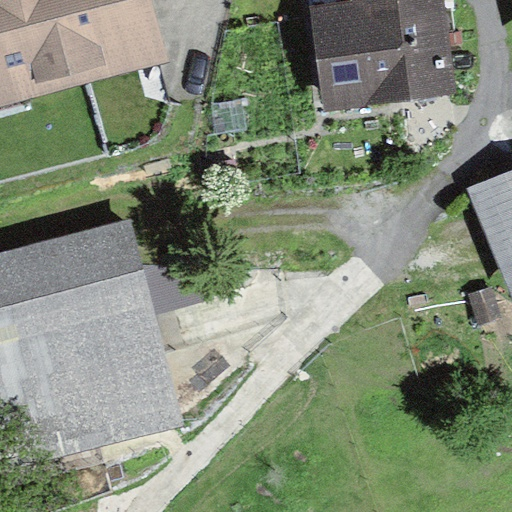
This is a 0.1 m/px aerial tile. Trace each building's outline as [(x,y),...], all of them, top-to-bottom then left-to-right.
[(0,0),(0,111),(167,67),(148,0),(0,0)] [(441,0),(311,0),(327,114),(455,97),(441,0)] [(511,179),(469,197),(511,299),(511,179)] [(136,226),(0,261),(0,430),(12,476),(189,431),(136,226)] [(158,273),(164,306),(204,298),(197,265),(158,273)] [(490,292),(471,299),(482,327),(501,320),(490,292)]
